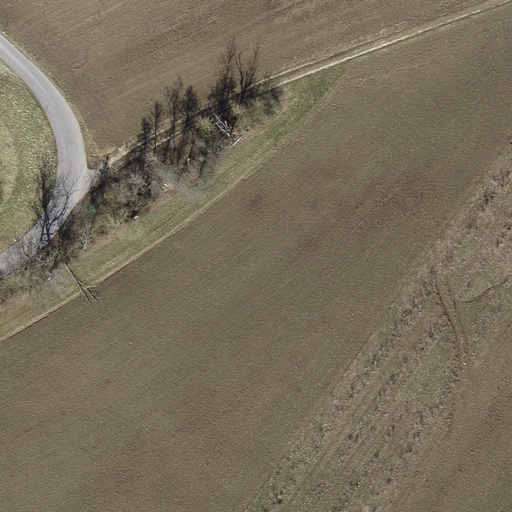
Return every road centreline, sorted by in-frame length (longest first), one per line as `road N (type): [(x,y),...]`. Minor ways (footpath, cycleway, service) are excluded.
road 1 (track): [(70,186),(197,116),(511,0)]
road 2 (track): [(0,267),(57,215),(72,170),(54,101),(0,45)]
